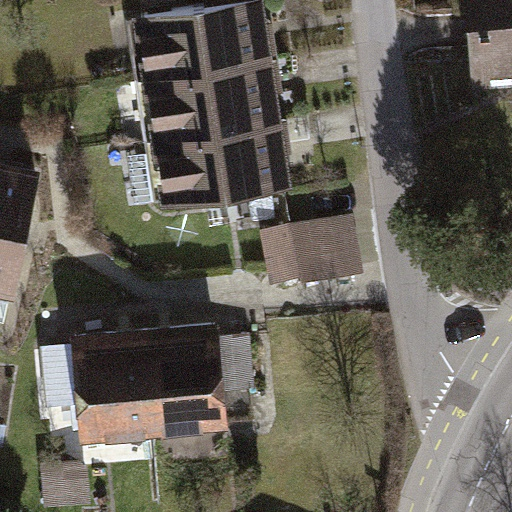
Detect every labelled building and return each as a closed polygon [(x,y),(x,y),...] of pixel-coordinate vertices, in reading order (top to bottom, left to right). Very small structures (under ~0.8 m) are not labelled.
[(277,62),(267,0),(243,0),(133,16),(143,82),(277,62)] [(511,0),(479,0),(485,78),(511,75),(511,0)] [(286,127),(277,62),(143,82),(153,147),(286,127)] [(296,192),(286,127),(153,147),(163,212),(296,192)] [(0,310),(27,317),(55,191),(0,179),(0,310)] [(337,218),(295,226),(305,279),(346,271),(337,218)] [(170,450),(246,443),(243,420),(268,418),(263,360),(238,362),(237,348),(161,355),(170,450)] [(94,457),(170,450),(161,355),(85,362),(87,382),(57,384),(62,444),(92,441),(94,457)]
